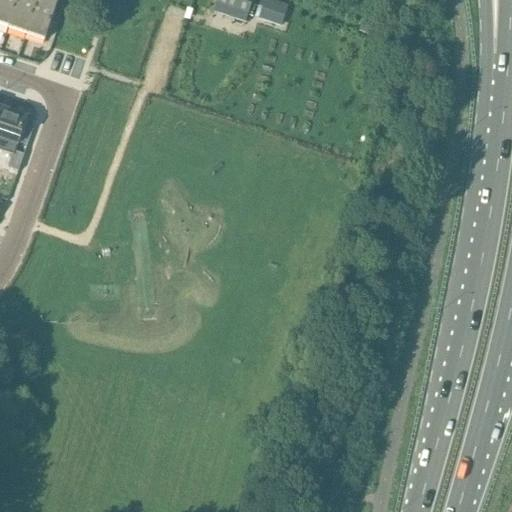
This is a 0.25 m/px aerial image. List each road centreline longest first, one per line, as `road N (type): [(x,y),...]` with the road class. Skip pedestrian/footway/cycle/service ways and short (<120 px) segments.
road 1 (primary): [(508,50),(495,172),(416,511)]
road 2 (residential): [(0,274),(70,96),(0,73)]
road 3 (primary): [(458,511),(511,308)]
